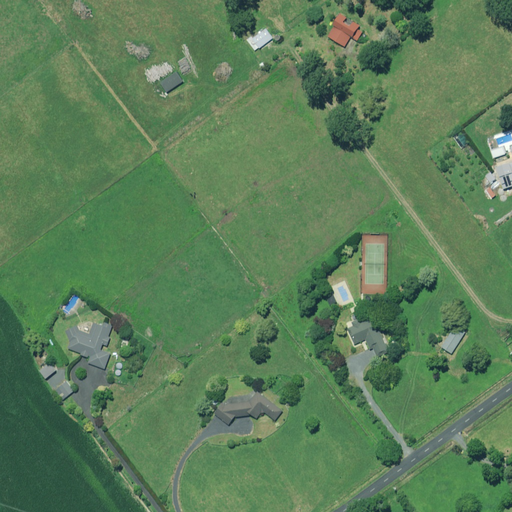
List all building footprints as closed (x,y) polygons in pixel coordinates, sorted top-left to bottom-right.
[(362,26),(341,15),(334,28),(329,37),(346,47),(352,38),(353,38),(355,39),(359,42),(364,33),(360,30),(362,26)] [(274,38),(267,29),(249,42),(257,52),(274,38)] [(184,82),(178,73),(162,83),(168,93),(184,82)] [(498,178),(493,172),(487,177),(491,183),(498,178)] [(338,302),(333,293),(326,296),(331,306),(338,302)] [(367,320),(365,317),(353,322),(355,326),(348,329),(356,348),(368,343),(371,350),(374,348),(377,355),(389,350),(375,317),(367,320)] [(88,321),(78,326),(67,332),(72,342),(69,349),(83,354),(82,355),(91,359),(89,364),(106,369),(111,354),(102,351),(104,345),(108,347),(109,344),(109,345),(111,338),(110,337),(113,328),(96,323),(95,324),(88,321)] [(454,354),(468,332),(456,325),(443,347),(454,354)] [(75,392),(68,383),(56,391),(63,401),(75,392)] [(284,411),(259,392),(251,402),(223,405),(216,414),(230,425),(236,418),(249,416),(256,422),(262,413),(266,413),(276,421),(284,411)]
